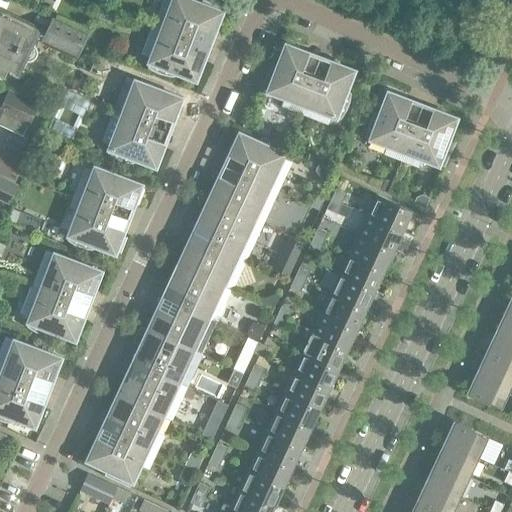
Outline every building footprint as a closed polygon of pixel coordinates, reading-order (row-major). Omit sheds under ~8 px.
[(193,0),(164,0),(155,25),(189,38),(209,45),(222,11),(193,0)] [(102,7),(98,18),(111,23),(115,12),(102,7)] [(39,29),(0,10),(0,66),(18,74),(25,59),(29,61),(38,56),(36,46),(32,44),(39,29)] [(85,31),(54,17),(42,41),(74,56),(85,31)] [(209,45),(189,38),(155,25),(149,40),(144,54),(151,57),(148,66),(149,67),(152,69),(156,72),(161,74),(165,75),(170,76),(174,76),(176,72),(196,79),(209,45)] [(278,64),(273,62),(260,88),(285,97),(282,105),(299,111),(312,77),(320,57),(286,44),(278,64)] [(320,57),(312,77),(299,111),(314,117),(328,122),(329,122),(332,115),(341,118),(342,116),(344,114),(345,112),(346,110),(348,107),(348,105),(349,104),(350,101),(351,96),(351,94),(351,92),(346,90),(354,70),(320,57)] [(127,77),(114,111),(149,124),(169,132),(182,98),(127,77)] [(401,159),(415,125),(422,105),(388,91),(381,112),(376,110),(374,112),(373,114),(371,117),(370,119),(369,121),(368,123),(367,127),(367,129),(366,131),(366,134),(366,136),(375,140),(372,147),(373,148),(387,153),(401,159)] [(0,134),(4,126),(23,135),(28,123),(29,124),(37,105),(9,92),(3,105),(0,103),(0,134)] [(422,105),(415,125),(401,159),(419,166),(422,158),(444,166),(456,141),(449,138),(457,118),(422,105)] [(169,132),(149,124),(114,111),(109,126),(103,140),(104,141),(111,144),(107,153),(110,155),(112,156),(116,158),(120,160),(124,161),(129,162),(134,163),(136,158),(156,166),(169,132)] [(224,165),(244,175),(277,190),(284,175),(290,162),(290,161),(283,158),(288,148),(262,136),(259,141),(240,132),(224,165)] [(0,140),(0,174),(15,182),(30,154),(0,140)] [(87,163),(74,197),(108,211),(129,218),(142,184),(87,163)] [(262,223),(277,190),(244,175),(224,165),(209,198),(262,223)] [(18,186),(0,177),(0,196),(10,202),(18,186)] [(336,188),(331,198),(342,203),(347,192),(336,188)] [(309,205),(319,210),(325,198),(315,193),(309,205)] [(377,193),(367,214),(403,230),(412,210),(377,193)] [(417,195),(413,203),(424,209),(430,197),(424,194),(417,195)] [(129,218),(108,211),(74,197),(68,213),(63,227),(70,230),(67,239),(71,242),(75,245),(79,247),(84,248),(88,249),(92,249),(96,249),(98,249),(99,246),(115,253),(129,218)] [(262,223),(209,198),(194,231),(247,256),(262,223)] [(337,213),(342,203),(331,198),(326,208),(337,213)] [(394,250),(403,230),(367,214),(358,233),(394,250)] [(1,222),(0,226),(0,232),(9,236),(12,226),(1,222)] [(318,226),(313,236),(324,241),(328,231),(318,226)] [(231,289),(247,256),(194,231),(178,264),(224,285),(231,289)] [(385,270),(394,250),(358,233),(349,253),(385,270)] [(319,252),(324,241),(313,236),(308,247),(319,252)] [(47,250),(34,284),(68,297),(88,305),(101,271),(47,250)] [(376,289),(385,270),(349,253),(340,273),(376,289)] [(280,271),(289,275),(295,260),(286,256),(280,271)] [(224,285),(178,264),(163,296),(216,321),(224,304),(217,300),(224,285)] [(300,266),(295,276),(306,280),(310,270),(300,266)] [(366,309),(376,289),(340,273),(331,292),(366,309)] [(301,291),(306,280),(295,276),(290,286),(301,291)] [(88,305),(68,297),(34,284),(28,299),(23,313),(23,314),(30,317),(27,326),(30,329),(33,330),(35,331),(40,333),(44,335),(49,336),(53,336),(55,331),(75,339),(88,305)] [(357,328),(366,309),(331,292),(322,312),(357,328)] [(273,308),(279,296),(274,294),(263,298),(261,303),(273,308)] [(208,338),(216,321),(163,296),(149,328),(194,349),(201,334),(208,338)] [(282,305),(277,315),(287,320),(292,309),(282,305)] [(348,348),(357,328),(322,312),(313,330),(313,331),(348,348)] [(511,339),(511,315),(506,313),(502,321),(500,320),(497,330),(496,333),(511,339)] [(283,330),(287,320),(277,315),(272,325),(283,330)] [(259,339),(265,326),(253,321),(247,334),(259,339)] [(339,368),(348,348),(313,331),(313,330),(306,327),(305,328),(296,348),(295,349),(303,353),(303,351),(339,368)] [(194,349),(149,328),(133,361),(186,386),(201,353),(194,349)] [(511,363),(511,339),(496,333),(495,335),(495,334),(489,344),(491,344),(487,352),(511,363)] [(7,336),(0,353),(0,372),(28,384),(48,391),(61,357),(7,336)] [(258,341),(253,352),(263,357),(268,346),(258,341)] [(330,388),(339,368),(303,351),(303,353),(294,371),(330,388)] [(511,387),(511,386),(511,363),(487,352),(484,360),(482,359),(478,369),(479,370),(478,372),(511,387)] [(171,419),(186,386),(133,361),(118,395),(163,416),(171,419)] [(254,364),(249,374),(260,379),(265,369),(254,364)] [(236,387),(243,373),(234,368),(227,383),(236,387)] [(321,407),(330,388),(294,371),(285,391),(321,407)] [(48,391),(28,384),(0,372),(0,419),(0,420),(5,421),(9,422),(13,422),(15,418),(35,426),(48,391)] [(502,408),(511,387),(478,372),(473,384),(474,385),(474,384),(475,385),(471,393),(496,405),(502,408)] [(255,389),(260,379),(249,374),(245,384),(255,389)] [(312,427),(321,407),(285,391),(276,410),(312,427)] [(163,416),(118,395),(103,427),(156,451),(164,434),(156,431),(163,416)] [(213,438),(228,405),(217,400),(202,433),(213,438)] [(236,403),(231,413),(242,418),(246,408),(236,403)] [(302,446),(312,427),(276,410),(267,430),(302,446)] [(237,428),(242,418),(231,413),(226,423),(237,428)] [(489,437),(458,422),(455,421),(451,430),(449,429),(446,439),(447,439),(446,441),(479,457),(489,437)] [(148,468),(156,451),(103,427),(87,460),(107,469),(104,474),(130,486),(140,465),(148,468)] [(293,466),(302,446),(267,430),(258,449),(293,466)] [(470,477),(479,457),(446,441),(445,444),(444,443),(438,452),(440,453),(436,461),(439,462),(470,477)] [(218,442),(213,452),(223,457),(228,447),(218,442)] [(284,485),(293,466),(258,449),(249,469),(284,485)] [(219,467),(223,457),(213,452),(208,462),(219,467)] [(184,465),(197,471),(202,459),(190,453),(184,465)] [(461,496),(470,477),(439,462),(436,461),(433,469),(431,468),(428,478),(428,479),(427,481),(461,496)] [(275,505),(284,485),(249,469),(239,488),(275,505)] [(108,502),(111,496),(115,486),(88,473),(80,490),(108,502)] [(199,481),(195,491),(205,496),(210,486),(199,481)] [(443,511),(453,511),(461,496),(427,481),(426,483),(426,482),(420,492),(422,493),(418,500),(443,511)] [(129,492),(115,486),(111,496),(124,502),(129,492)] [(238,511),(271,511),(275,505),(239,488),(231,507),(230,508),(238,511)] [(200,507),(205,496),(195,491),(190,502),(200,507)] [(145,511),(152,511),(156,505),(144,499),(139,509),(145,511)] [(496,511),(499,511),(504,503),(495,499),(490,509),(496,511)] [(443,511),(418,500),(415,508),(413,507),(411,511),(443,511)] [(238,511),(230,508),(231,507),(223,503),(223,504),(219,511),(238,511)]
